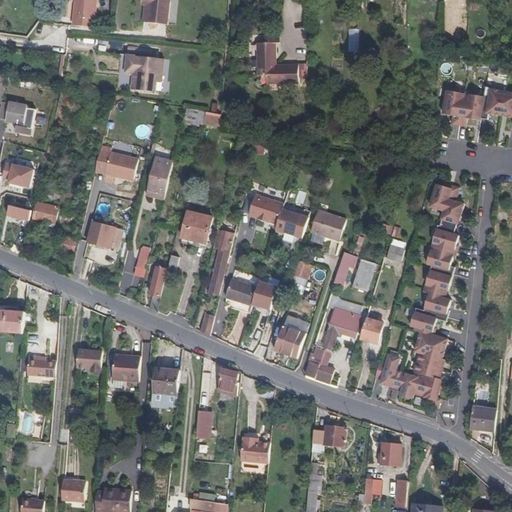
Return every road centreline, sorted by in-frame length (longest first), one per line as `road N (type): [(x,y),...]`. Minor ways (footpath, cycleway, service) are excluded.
road 1 (tertiary): [(0,257),(319,395),(457,445)]
road 2 (residential): [(457,445),(492,163)]
road 3 (unknown): [(143,318),(134,481)]
